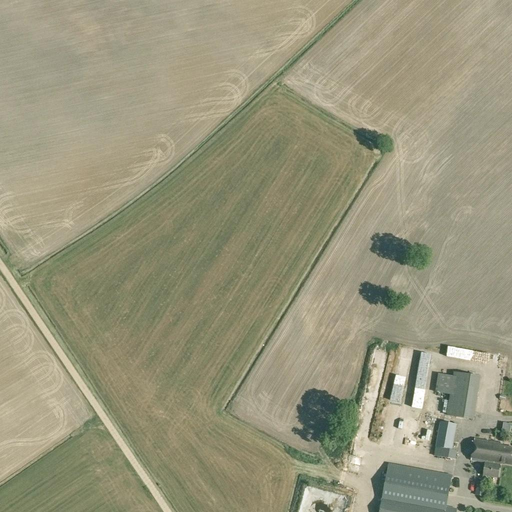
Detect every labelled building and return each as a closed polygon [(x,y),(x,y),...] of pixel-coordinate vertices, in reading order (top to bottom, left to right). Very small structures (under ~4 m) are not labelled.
[(447,416),(448,416),(474,420),(488,328),(462,324),(448,413),(447,416)] [(497,368),(508,370),(511,354),(500,352),(497,368)] [(491,393),(487,406),(500,410),(504,397),(491,393)] [(398,413),(404,414),(406,396),(394,395),(389,425),(396,426),(398,413)] [(433,463),(448,465),(455,467),(457,451),(453,450),(457,424),(440,422),(433,463)] [(471,461),(485,463),(500,466),(500,463),(511,464),(511,448),(503,447),(504,443),(475,438),(471,461)] [(388,452),(396,453),(397,446),(389,444),(388,452)] [(353,472),(365,473),(367,461),(355,459),(353,472)] [(389,463),(381,507),(379,511),(456,511),(457,508),(446,506),(452,475),(389,463)] [(485,463),(483,475),(498,478),(500,466),(485,463)] [(312,501),(320,494),(318,492),(313,496),(311,494),(307,497),(312,501)] [(327,511),(331,498),(333,498),(334,494),(326,492),(321,509),(311,506),(309,511),(327,511)]
